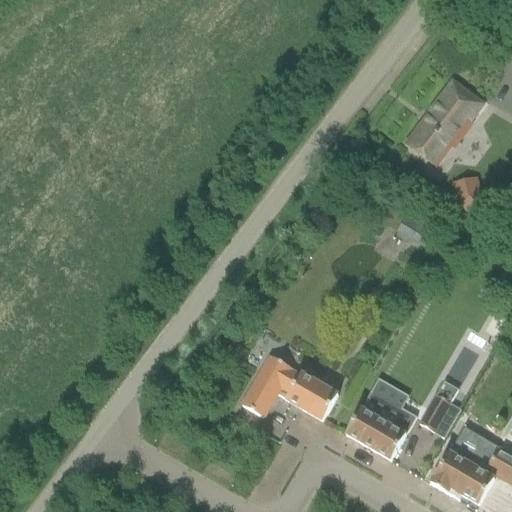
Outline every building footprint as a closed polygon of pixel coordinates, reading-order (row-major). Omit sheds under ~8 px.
[(405,146),(420,158),(435,169),(451,148),(455,148),(465,134),(464,130),(482,107),(451,84),(405,146)] [(487,197),(474,219),(498,233),(511,211),(487,197)] [(457,230),(437,262),(452,271),(471,239),(457,230)] [(424,231),(416,246),(426,252),(427,252),(428,253),(437,238),(436,237),(434,236),(424,231)] [(322,425),(337,399),(300,378),(299,380),(290,374),(291,372),(270,360),(242,409),(262,421),(280,391),(289,396),(285,404),(322,425)] [(360,413),(345,438),(390,465),(411,429),(416,421),(371,394),(360,413)] [(419,428),(433,436),(450,407),(436,399),(419,428)] [(430,488),(447,498),(450,493),(478,509),(493,483),(492,483),(494,479),(511,489),(511,458),(499,451),(485,474),(487,475),(485,478),(448,457),(430,488)] [(492,487),(487,495),(495,500),(500,492),(492,487)]
